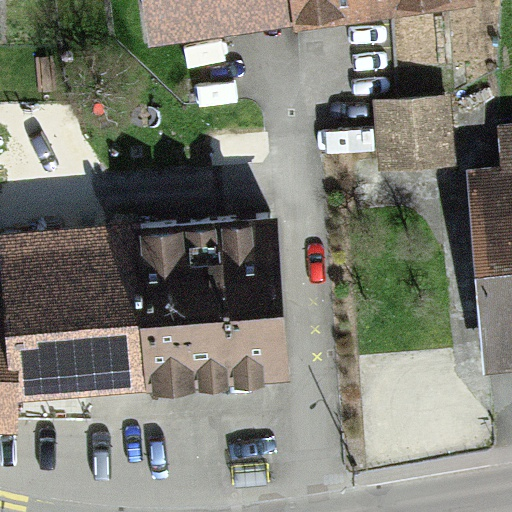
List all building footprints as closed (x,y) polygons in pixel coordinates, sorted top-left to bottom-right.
[(149,0),(152,26),(397,0),(149,0)] [(448,93),(376,96),(379,163),(451,160),(448,93)] [(509,166),(477,168),(489,349),(511,347),(511,129),(507,130),(509,166)] [(284,211),(25,227),(34,375),(293,360),(284,211)] [(15,302),(0,302),(0,407),(14,408),(15,302)]
